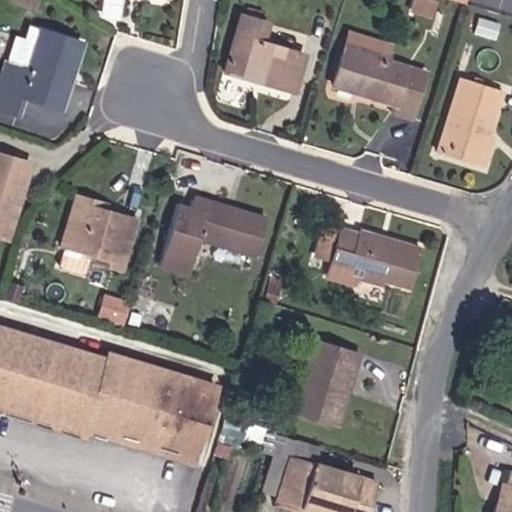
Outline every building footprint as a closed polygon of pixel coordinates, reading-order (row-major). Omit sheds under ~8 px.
[(405,13),(427,20),(431,8),(409,1),(405,13)] [(218,79),(287,103),(300,65),(259,51),(265,33),(236,23),(218,79)] [(73,94),(85,58),(28,40),(24,52),(15,49),(0,95),(0,124),(18,130),(24,111),(56,121),(66,91),(73,94)] [(348,59),(369,66),(373,53),(352,46),(348,59)] [(385,124),(406,130),(422,84),(369,66),(348,59),(339,56),(327,94),(388,115),(385,124)] [(470,176),(480,144),(493,101),(453,89),(430,163),(470,176)] [(56,121),(63,124),(73,94),(66,91),(56,121)] [(470,176),(479,178),(489,146),(480,144),(470,176)] [(0,250),(7,253),(30,179),(0,169),(0,250)] [(98,215),(79,209),(63,260),(72,263),(68,281),(70,286),(90,291),(95,288),(97,279),(99,269),(112,273),(114,264),(127,267),(136,234),(108,226),(96,222),(98,215)] [(96,222),(108,226),(110,218),(98,215),(96,222)] [(253,271),(263,237),(230,226),(229,229),(190,217),(188,222),(176,218),(156,280),(187,288),(197,255),(253,271)] [(382,299),(411,307),(422,269),(355,250),(354,253),(337,248),(336,254),(330,275),(329,281),(346,286),(359,289),(357,297),(380,305),(382,299)] [(316,272),(330,275),(336,254),(321,250),(316,272)] [(97,279),(122,286),(127,267),(114,264),(112,273),(99,269),(97,279)] [(342,300),(344,294),(346,286),(329,281),(325,295),(342,300)] [(344,294),(357,297),(359,289),(346,286),(344,294)] [(4,312),(22,317),(26,301),(9,296),(4,312)] [(0,414),(85,441),(87,436),(105,373),(0,338),(0,414)] [(292,426),(336,439),(346,404),(339,402),(350,364),(313,353),(292,426)] [(339,402),(346,404),(357,367),(350,364),(339,402)] [(87,436),(192,471),(213,401),(107,366),(105,373),(87,436)] [(369,511),(373,498),(309,477),(315,457),(276,446),(270,469),(289,475),(277,511),(369,511)] [(258,507),(274,511),(277,511),(289,475),(270,469),(258,507)]
